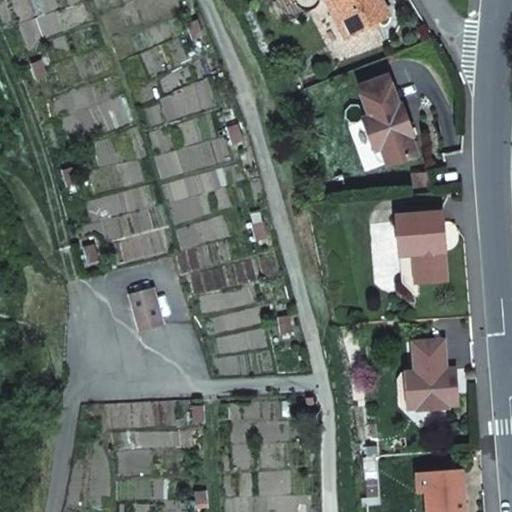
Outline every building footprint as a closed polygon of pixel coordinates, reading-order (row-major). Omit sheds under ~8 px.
[(326,0),(328,2),(331,0),(335,0),(353,35),(390,16),(382,0),(326,0)] [(202,35),(195,19),(186,23),(192,39),(202,35)] [(40,80),(33,63),(24,67),(31,84),(40,80)] [(368,115),(381,146),(384,145),(389,160),(391,163),(419,151),(415,142),(412,134),(414,133),(402,102),(399,103),(387,74),(359,85),(371,114),(368,115)] [(389,160),(384,145),(381,146),(368,115),(364,117),(378,155),(389,160)] [(242,141),(236,125),(226,128),(232,144),(242,141)] [(57,172),(61,189),(71,186),(66,170),(57,172)] [(398,215),(400,254),(414,253),(416,280),(417,280),(446,279),(445,251),(446,251),(445,231),(443,212),(398,215)] [(266,236),(261,220),(253,222),(257,238),(266,236)] [(79,249),(85,266),(94,263),(89,246),(79,249)] [(416,280),(414,253),(400,254),(402,281),(413,293),(418,292),(417,280),(416,280)] [(163,323),(154,288),(132,294),(140,328),(151,325),(163,323)] [(280,333),(290,331),(288,315),(278,317),(280,333)] [(416,374),(420,409),(420,411),(450,409),(449,406),(459,405),(457,387),(455,370),(446,370),(444,341),(414,344),(416,374)] [(406,409),(420,409),(416,374),(407,374),(407,375),(403,375),(399,382),(401,404),(406,409)] [(190,408),(191,425),(201,425),(200,407),(190,408)] [(311,452),(310,434),(300,435),(301,452),(311,452)] [(463,511),(462,497),(460,471),(414,475),(416,493),(423,492),(425,511),(463,511)] [(193,494),(194,511),(203,511),(203,493),(193,494)]
